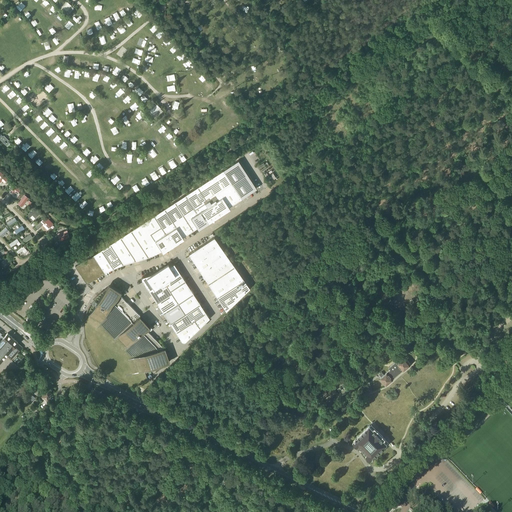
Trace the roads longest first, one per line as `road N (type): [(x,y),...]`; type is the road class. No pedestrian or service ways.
road 1 (primary): [(83,371),(359,511)]
road 2 (unknown): [(410,464),(400,453),(477,369),(471,361),(459,370)]
road 3 (track): [(174,511),(165,487),(117,436),(71,433)]
road 4 (unknown): [(511,371),(410,464)]
